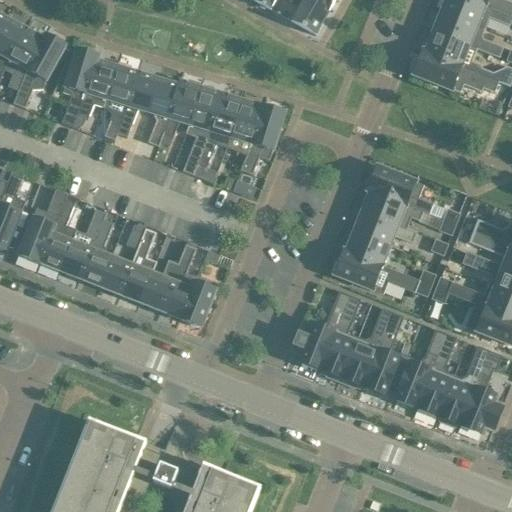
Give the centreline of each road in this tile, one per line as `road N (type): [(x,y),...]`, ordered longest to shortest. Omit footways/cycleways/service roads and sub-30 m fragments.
road 1 (residential): [(197,374),(295,125),(353,147)]
road 2 (residential): [(257,397),(353,147)]
road 3 (residential): [(353,147),(409,0)]
road 4 (residential): [(197,374),(54,317)]
road 5 (residential): [(477,485),(339,430)]
road 6 (residential): [(54,317),(0,455)]
